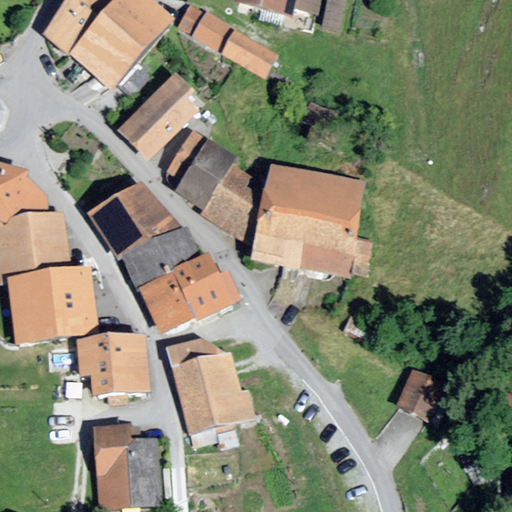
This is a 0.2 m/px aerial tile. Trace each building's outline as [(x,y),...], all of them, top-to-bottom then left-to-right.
[(75,0),(47,41),(113,95),(174,25),(145,0),(75,0)] [(237,0),(235,10),(292,22),(294,12),(316,17),(319,0),(237,0)] [(345,0),(328,0),(323,33),(339,36),(345,0)] [(280,60),(192,10),(178,34),(266,85),(280,60)] [(207,108),(176,78),(117,139),(149,169),(207,108)] [(237,164),(193,138),(166,180),(183,188),(176,200),(204,217),(201,222),(258,254),(268,191),(233,171),(237,164)] [(27,170),(0,163),(0,218),(6,220),(49,215),(48,197),(25,177),(27,170)] [(368,187),(271,171),(268,191),(258,254),(255,269),(353,285),(368,187)] [(142,189),(90,220),(118,266),(124,263),(160,339),(240,309),(229,282),(221,284),(211,261),(203,264),(189,233),(183,236),(142,189)] [(6,220),(0,220),(0,286),(0,289),(9,288),(15,343),(97,335),(90,274),(71,276),(65,214),(49,215),(6,220)] [(146,342),(78,345),(80,382),(92,382),(93,402),(149,399),(146,342)] [(200,345),(166,354),(190,440),(255,424),(248,395),(241,396),(230,359),(200,345)] [(445,389),(413,374),(395,413),(427,428),(445,389)] [(132,431),(95,434),(100,487),(107,486),(109,511),(119,511),(164,508),(159,444),(133,446),(132,431)]
